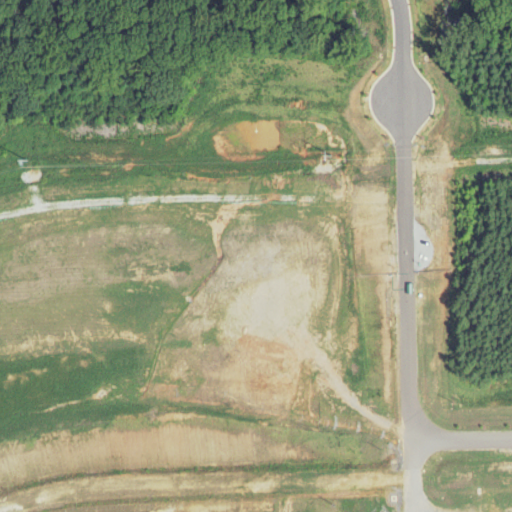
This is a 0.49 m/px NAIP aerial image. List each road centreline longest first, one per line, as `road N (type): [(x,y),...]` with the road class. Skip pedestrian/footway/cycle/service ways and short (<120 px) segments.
road 1 (residential): [(411,511),(399,0)]
road 2 (residential): [(386,122),(377,94),(393,79),(409,79),(424,98),(421,114),(409,125),(386,122)]
